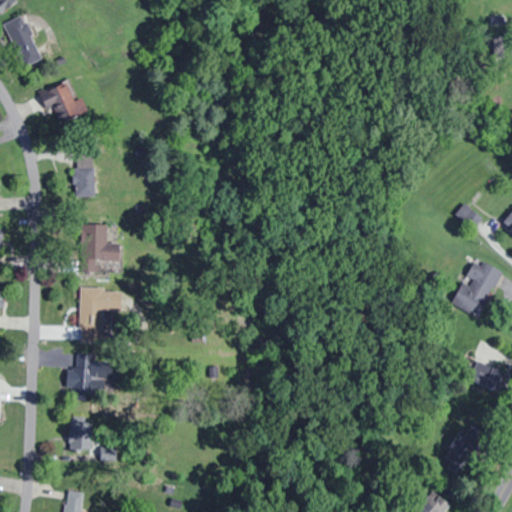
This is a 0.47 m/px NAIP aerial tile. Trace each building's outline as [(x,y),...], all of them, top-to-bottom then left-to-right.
[(0,0),(0,14),(1,16),(18,0),(0,0)] [(43,60),(27,22),(5,31),(21,69),(43,60)] [(58,125),(81,114),(66,82),(43,93),(58,125)] [(75,198),(94,198),(94,161),(75,161),(75,198)] [(473,229),(482,218),(465,203),(455,214),(473,229)] [(81,271),(120,271),(120,242),(81,243),(81,271)] [(502,270),(474,257),(453,301),(481,315),(502,270)] [(79,342),(103,342),(103,287),(79,287),(79,342)] [(116,393),(117,361),(76,360),(75,392),(116,393)] [(68,421),(68,450),(92,450),(92,421),(68,421)] [(467,436),(443,444),(451,469),(475,461),(467,436)] [(60,511),(80,511),(82,491),(63,490),(60,511)] [(444,511),(450,507),(433,490),(411,511),(444,511)]
